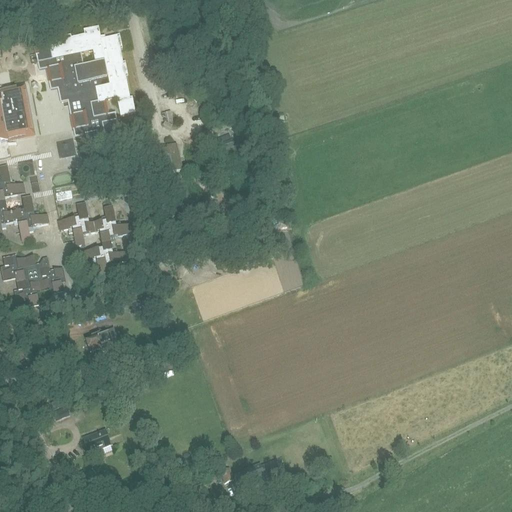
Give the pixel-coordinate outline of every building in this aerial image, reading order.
[(136,114),(133,100),(130,101),(126,80),(129,79),(126,65),(123,65),(120,51),(123,51),(120,36),(101,40),(99,28),(84,32),(85,36),(71,39),(71,37),(56,40),(57,47),(50,48),(50,45),(35,48),(39,71),(46,69),(50,91),(58,89),(61,104),(68,102),(69,109),(71,119),(75,138),(82,136),(85,151),(93,149),(100,148),(107,146),(106,139),(114,137),(120,136),(116,114),(108,115),(106,101),(117,99),(121,117),(136,114)] [(0,143),(8,142),(34,137),(25,88),(0,92),(0,143)] [(123,137),(140,134),(136,118),(120,121),(123,137)] [(182,171),(176,145),(167,147),(167,150),(160,152),(159,149),(150,151),(156,177),(182,171)] [(11,188),(9,175),(7,167),(0,168),(0,239),(4,239),(2,230),(6,229),(6,225),(18,222),(22,244),(31,242),(29,234),(34,233),(33,229),(50,226),(48,216),(40,218),(39,214),(35,215),(33,206),(24,208),(25,212),(8,216),(5,199),(18,197),(16,187),(11,188)] [(12,173),(15,187),(26,185),(23,171),(12,173)] [(201,175),(202,185),(214,183),(213,173),(201,175)] [(83,193),(71,194),(72,204),(83,204),(83,193)] [(150,214),(159,213),(158,205),(162,204),(160,195),(146,197),(150,214)] [(90,226),(86,205),(76,206),(78,215),(74,215),(75,220),(58,223),(60,232),(68,231),(69,235),(73,234),(75,242),(84,240),(83,236),(100,233),(103,249),(90,252),(92,262),(96,261),(99,274),(100,282),(109,280),(107,272),(112,271),(111,267),(128,263),(126,254),(118,256),(117,252),(113,253),(110,240),(131,236),(130,227),(121,228),(121,225),(116,225),(115,217),(113,208),(104,210),(105,219),(101,220),(102,224),(90,226)] [(13,261),(12,257),(3,259),(6,272),(1,272),(3,281),(16,279),(19,296),(14,296),(16,305),(29,303),(29,307),(39,306),(36,293),(53,290),(54,294),(63,293),(60,280),(65,279),(63,270),(50,273),(48,259),(43,260),(39,265),(36,266),(34,258),(13,261)] [(114,303),(125,301),(124,291),(112,293),(114,303)] [(132,309),(149,304),(147,297),(130,303),(132,309)] [(83,314),(92,310),(89,303),(80,308),(83,314)] [(87,325),(93,323),(91,315),(84,317),(87,325)] [(107,352),(107,350),(106,347),(112,345),(107,332),(86,340),(90,353),(99,350),(101,352),(103,353),(107,352)] [(28,379),(32,377),(28,370),(25,362),(20,364),(24,372),(28,379)] [(52,410),(64,406),(62,400),(50,404),(52,410)] [(56,422),(69,417),(66,409),(53,414),(56,422)] [(61,421),(62,430),(76,429),(75,419),(61,421)] [(105,456),(112,453),(105,432),(83,440),(88,454),(102,449),(105,456)] [(117,454),(109,457),(111,462),(119,460),(117,454)] [(250,486),(259,483),(258,480),(264,478),(260,466),(245,472),(245,473),(236,476),(240,486),(249,483),(250,486)] [(224,485),(234,481),(230,469),(219,473),(224,485)]
